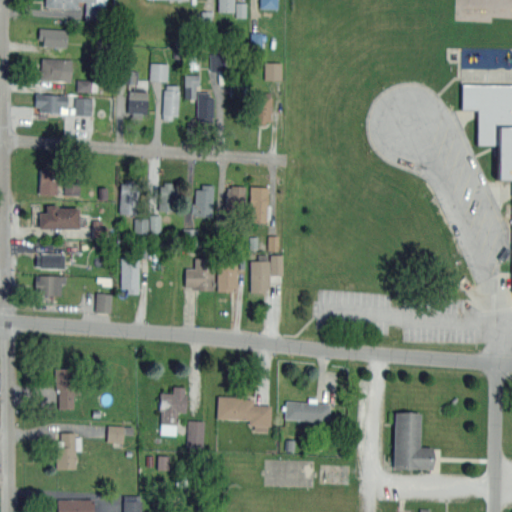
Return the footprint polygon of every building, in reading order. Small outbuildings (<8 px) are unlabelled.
[(105,0),(105,4),(100,4),(99,20),(83,19),(85,0),(76,0),(76,7),(44,6),(44,0),(105,0)] [(232,0),(232,10),(218,10),(218,0),(232,0)] [(277,9),(277,0),(259,0),(259,8),(277,9)] [(235,17),(246,17),(246,3),(235,2),(235,17)] [(65,45),(43,44),(43,38),(38,38),(38,29),(65,30),(65,45)] [(261,32),(250,33),(250,48),(262,47),(261,32)] [(71,59),(69,76),(65,76),(65,81),(39,79),(40,74),(37,74),(38,70),(36,69),(37,62),(41,62),(41,57),(71,59)] [(263,80),(281,80),(281,62),(264,62),(263,80)] [(148,80),(167,81),(168,63),(149,63),(148,80)] [(123,83),(136,84),(136,70),(124,69),(123,83)] [(90,92),(91,80),(75,79),(75,92),(90,92)] [(511,178),(496,178),(496,145),(476,145),(476,109),(460,109),(460,83),(461,83),(511,83),(511,178)] [(170,119),(161,118),(161,114),(160,114),(162,88),(164,88),(164,84),(178,84),(176,115),(171,115),(170,119)] [(140,118),(131,117),(131,112),(126,112),(128,90),(132,90),(132,87),(144,88),(144,91),(146,91),(144,113),(141,113),(140,118)] [(59,113),(38,111),(38,106),(33,106),(35,91),(68,94),(66,107),(60,106),(59,113)] [(263,124),(255,124),(255,119),(250,119),(252,96),(253,96),(254,91),(269,92),(269,97),(271,97),(269,121),(264,120),(263,124)] [(211,121),(196,120),(197,92),(208,92),(208,97),(213,97),(213,116),(211,116),(211,121)] [(91,98),(74,97),(73,115),(91,116),(91,98)] [(55,193),(38,192),(39,168),(44,168),(45,165),(51,165),(50,169),(56,169),(55,193)] [(135,214),(117,213),(120,182),(124,183),(124,179),(132,180),(132,183),(138,183),(135,214)] [(63,195),(78,195),(78,182),(63,182),(63,195)] [(174,211),(157,209),(159,186),(163,186),(163,182),(171,183),(171,186),(176,187),(174,211)] [(210,216),(193,214),(193,212),(189,212),(190,202),(193,202),(194,188),(200,188),(200,184),(212,184),(210,216)] [(264,222),(249,220),(250,203),(247,203),(248,184),(268,186),(266,204),(270,205),(269,218),(264,218),(264,222)] [(243,215),(223,213),(224,210),(221,210),(222,205),(224,205),(226,187),(229,187),(230,185),(244,186),(242,199),(245,199),(243,215)] [(77,227),(37,227),(37,212),(44,212),(44,204),(56,204),(56,207),(77,207),(77,227)] [(160,233),(160,217),(134,216),(134,232),(160,233)] [(196,245),(197,229),(185,228),(185,244),(196,245)] [(39,267),(39,266),(35,265),(35,254),(40,255),(40,253),(63,253),(63,268),(39,267)] [(266,254),(266,260),(268,260),(268,288),(264,288),(264,291),(248,291),(249,260),(257,260),(257,254),(266,254)] [(137,292),(126,292),(126,287),(120,287),(120,257),(137,257),(137,292)] [(212,289),(193,289),(193,286),(184,286),(184,267),(194,268),(194,257),(212,257),(212,289)] [(216,290),(216,259),(235,259),(235,287),(232,287),(232,290),(216,290)] [(59,282),(59,294),(39,295),(38,289),(34,289),(34,280),(38,279),(38,276),(63,276),(63,282),(59,282)] [(109,312),(109,293),(96,293),(95,312),(109,312)] [(72,407),(57,407),(57,390),(54,390),(54,368),(71,368),(71,380),(77,380),(77,393),(72,393),(72,407)] [(184,412),(176,411),(174,434),(158,433),(160,409),(158,409),(159,392),(174,393),(174,387),(186,388),(184,412)] [(270,404),(268,425),(267,425),(266,432),(253,430),(254,424),(247,423),(248,419),(215,416),(217,395),(252,398),(251,403),(270,404)] [(315,402),(328,403),(327,420),(326,420),(325,429),(311,428),(311,420),(283,418),(284,400),(307,401),(307,397),(315,397),(315,402)] [(430,468),(391,466),(393,411),(419,412),(418,446),(431,447),(430,468)] [(186,447),(203,448),(204,420),(187,420),(186,447)] [(106,442),(122,442),(123,426),(107,425),(106,442)] [(74,468),(55,467),(56,440),(59,440),(59,432),(74,432),(74,436),(80,436),(80,450),(74,450),(74,455),(76,455),(75,460),(74,460),(74,468)] [(156,469),(168,469),(168,455),(157,455),(156,469)] [(123,511),(140,511),(140,495),(122,495),(123,511)] [(55,511),(55,499),(90,499),(90,511),(55,511)]
